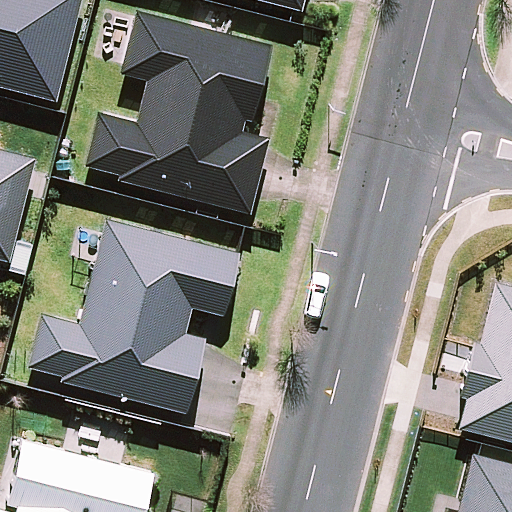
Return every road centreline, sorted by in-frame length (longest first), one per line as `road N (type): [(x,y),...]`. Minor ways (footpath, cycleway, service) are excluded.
road 1 (residential): [(404,121),(303,511)]
road 2 (residential): [(434,0),(404,121)]
